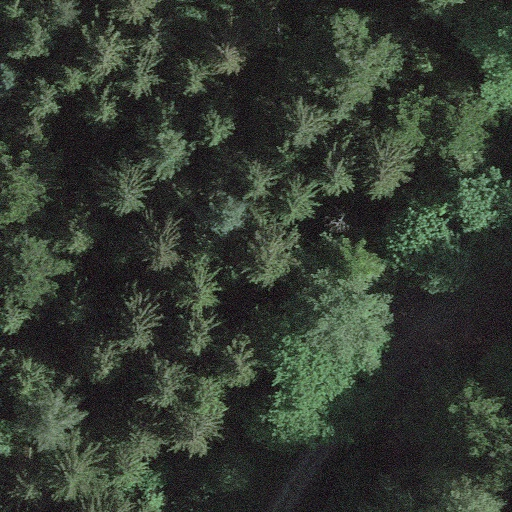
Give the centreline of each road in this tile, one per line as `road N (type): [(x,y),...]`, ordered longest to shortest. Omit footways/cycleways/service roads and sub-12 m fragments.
road 1 (track): [(511,234),(365,383),(267,511)]
road 2 (track): [(428,324),(379,511)]
